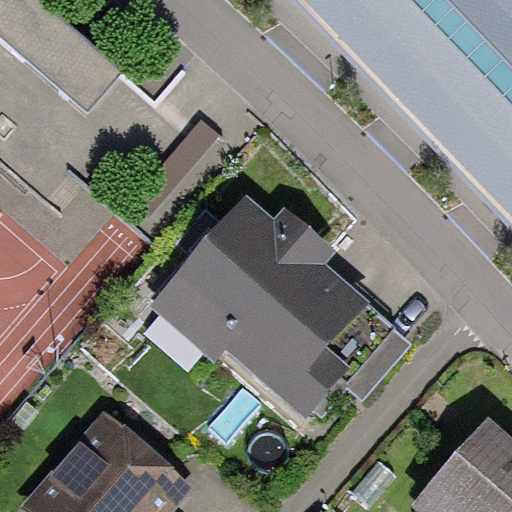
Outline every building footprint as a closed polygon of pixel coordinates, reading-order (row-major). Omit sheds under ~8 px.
[(0,0),(0,35),(91,115),(122,80),(30,0),(0,0)] [(511,0),(294,0),(511,219),(511,0)] [(284,207),(273,220),(251,201),(156,309),(216,362),(226,351),(307,421),(317,410),(325,418),(348,392),(362,403),(415,343),(329,268),(340,256),(284,207)] [(179,511),(196,493),(104,413),(19,510),(21,511),(179,511)] [(511,511),(511,442),(488,421),(410,511),(411,511),(511,511)]
